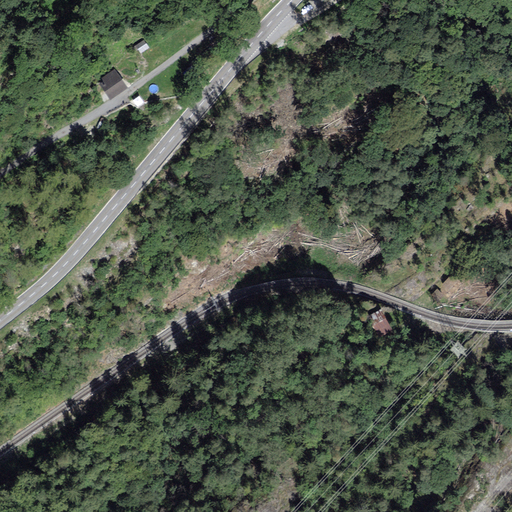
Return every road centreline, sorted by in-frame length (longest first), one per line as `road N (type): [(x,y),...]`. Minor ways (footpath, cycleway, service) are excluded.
road 1 (tertiary): [(0,319),(67,262),(291,0)]
road 2 (track): [(0,178),(248,0)]
